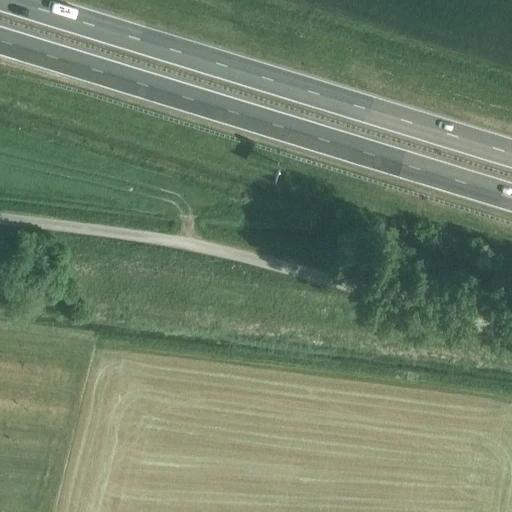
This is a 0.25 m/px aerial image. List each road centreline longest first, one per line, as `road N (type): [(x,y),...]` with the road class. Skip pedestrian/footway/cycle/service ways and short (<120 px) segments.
road 1 (trunk): [(0,47),(511,195)]
road 2 (unclassified): [(511,343),(426,312),(149,240),(0,222)]
road 3 (trunk): [(511,151),(27,0)]
